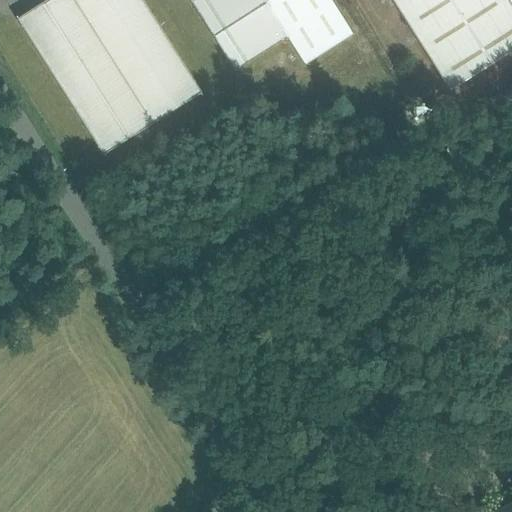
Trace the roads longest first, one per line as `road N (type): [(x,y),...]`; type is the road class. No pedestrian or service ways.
road 1 (track): [(144,312),(511,80)]
road 2 (unclassified): [(162,339),(236,329),(511,165)]
road 3 (unclassified): [(0,81),(162,339)]
road 4 (unclassified): [(162,339),(266,511)]
